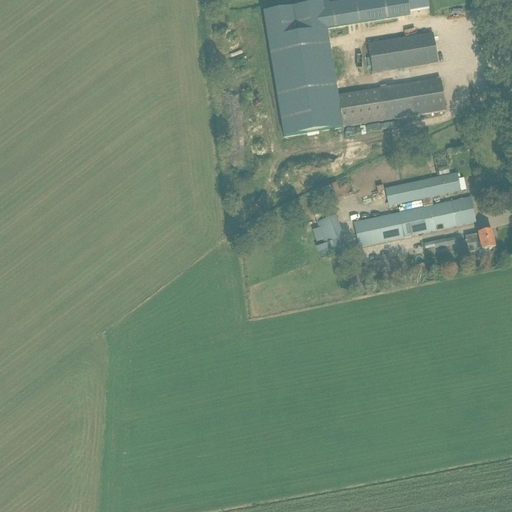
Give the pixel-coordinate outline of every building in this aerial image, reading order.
[(283,138),(342,129),(445,112),(440,80),(337,97),(327,32),(410,18),(409,14),(429,11),(427,0),(374,0),(323,9),(323,4),(263,13),(283,138)] [(367,46),(372,75),(427,66),(437,64),(432,35),(422,36),(367,46)] [(392,145),(410,140),(408,132),(390,138),(392,145)] [(430,199),(460,192),(456,175),(384,191),(388,208),(421,201),(423,208),(352,224),(358,249),(475,224),(470,199),(432,207),(430,199)] [(341,240),(343,239),(333,210),(319,214),(320,215),(314,217),(316,224),(318,229),(312,231),(316,242),(322,241),(324,246),(328,256),(344,250),(341,240)] [(479,243),(481,252),(495,249),(491,232),(477,235),(465,238),(466,246),(479,243)] [(457,245),(456,238),(423,244),(425,250),(434,248),(434,250),(457,245)] [(458,263),(452,264),(454,271),(468,267),(465,258),(460,259),(458,263)]
